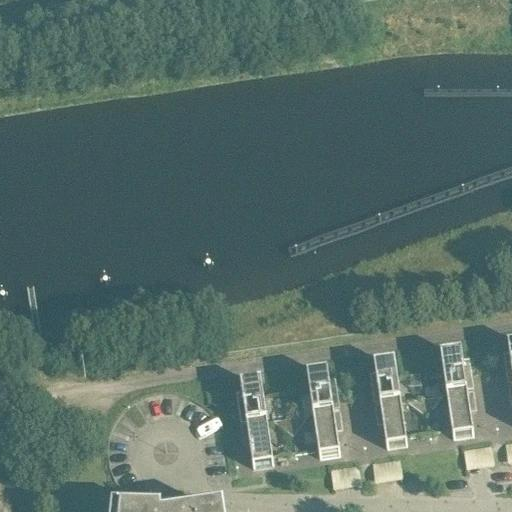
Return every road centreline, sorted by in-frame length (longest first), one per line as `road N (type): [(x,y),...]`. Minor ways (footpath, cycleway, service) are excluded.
road 1 (residential): [(184,476),(165,482),(147,474),(140,456),(147,439),(163,430),(184,436),(190,468)]
road 2 (residential): [(511,509),(387,507)]
